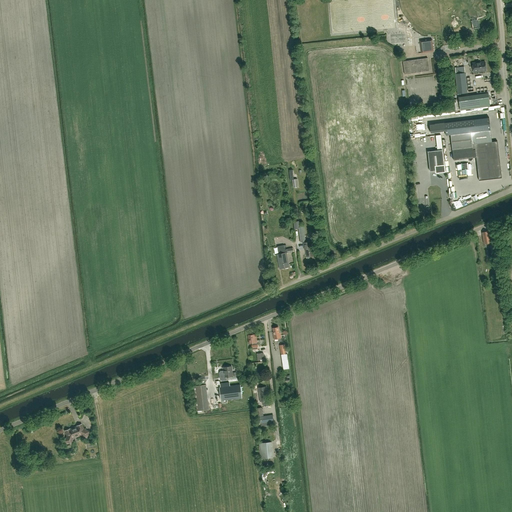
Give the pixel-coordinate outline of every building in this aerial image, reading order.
[(432,40),(420,41),(422,53),(434,51),(432,40)] [(428,58),(423,59),(403,62),(405,75),(430,71),(428,58)] [(473,63),(474,72),(486,71),(485,62),(473,63)] [(458,94),(467,93),(465,73),(455,74),(458,94)] [(491,107),(501,106),(500,99),(494,99),(494,103),(490,103),(491,107)] [(490,129),(470,132),(450,134),(452,150),(473,147),(472,144),(475,144),(479,180),(502,178),(499,156),(494,157),(490,129)] [(441,135),(436,135),(437,150),(428,151),(430,171),(436,171),(436,173),(445,172),(444,165),(441,135)] [(485,246),(491,245),(489,231),(482,232),(485,246)] [(307,257),(314,256),(311,241),(303,242),(305,249),(307,257)] [(278,246),(279,254),(277,254),(280,269),(289,267),(286,253),(294,252),(293,248),(287,249),(285,250),(284,245),(278,246)] [(494,256),(491,256),(490,250),(485,250),(486,256),(485,256),(485,259),(487,259),(492,258),(495,258),(494,256)] [(278,342),(282,341),(280,333),(279,333),(278,327),(273,328),(273,332),(274,339),(278,339),(278,342)] [(253,349),(258,349),(256,336),(255,336),(254,334),(248,335),(249,343),(252,343),(253,349)] [(225,377),(233,376),(231,366),(224,367),(225,377)] [(195,411),(209,409),(206,384),(192,386),(195,411)] [(221,400),(241,398),(240,385),(220,388),(221,400)] [(264,406),(269,406),(266,387),(258,388),(260,398),(263,398),(264,406)] [(270,425),(270,422),(273,422),(272,415),(256,417),(257,424),(265,423),(265,426),(270,425)] [(69,443),(71,442),(72,439),(72,438),(75,437),(80,434),(86,437),(89,431),(83,429),(81,424),(77,425),(77,426),(77,427),(74,428),(74,427),(72,428),(72,429),(70,430),(69,429),(65,430),(65,431),(67,437),(65,440),(66,442),(69,443)] [(260,459),(273,457),(272,442),(259,444),(260,459)]
